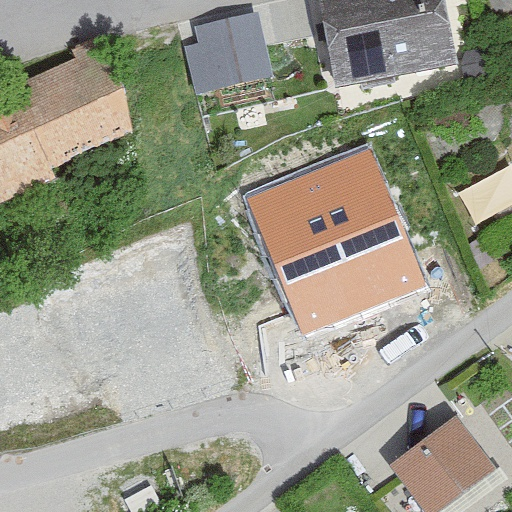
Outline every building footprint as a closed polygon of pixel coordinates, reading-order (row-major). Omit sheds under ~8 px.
[(446,0),(319,0),(341,85),(460,56),(446,0)] [(267,74),(252,17),(201,30),(205,46),(187,51),(198,92),(267,74)] [(54,171),(139,134),(99,43),(70,53),(73,58),(0,94),(0,203),(57,181),(54,171)] [(366,145),(243,197),(301,335),(424,283),(366,145)] [(482,511),(511,490),(511,473),(478,428),(415,476),(442,511),(482,511)]
